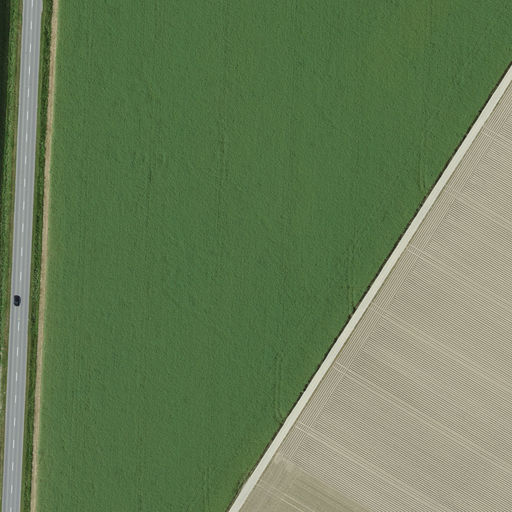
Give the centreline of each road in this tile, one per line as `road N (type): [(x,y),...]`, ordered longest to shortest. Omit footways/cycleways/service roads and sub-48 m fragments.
road 1 (track): [(511,71),(232,511)]
road 2 (tertiary): [(10,511),(32,0)]
